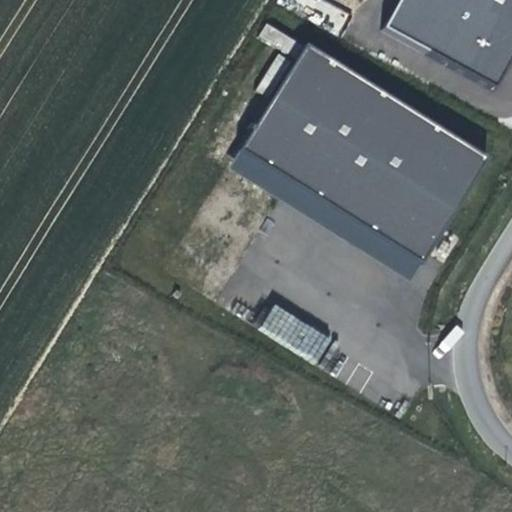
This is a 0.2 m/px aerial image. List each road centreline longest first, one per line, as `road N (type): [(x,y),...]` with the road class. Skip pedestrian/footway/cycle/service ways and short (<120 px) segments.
road 1 (unclassified): [(511,231),(475,293),(463,334),(466,381),(495,434),(511,448)]
road 2 (unknown): [(464,358),(414,353),(257,267)]
